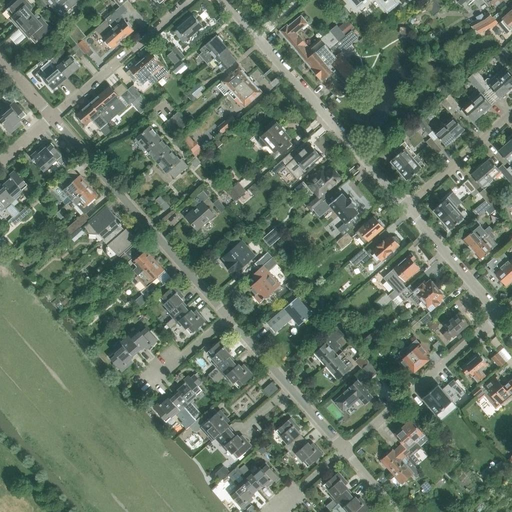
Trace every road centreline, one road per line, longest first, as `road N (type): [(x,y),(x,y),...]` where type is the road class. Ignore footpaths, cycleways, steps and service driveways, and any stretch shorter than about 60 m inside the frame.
road 1 (residential): [(407,208),(223,0)]
road 2 (residential): [(228,318),(52,118)]
road 3 (residential): [(344,450),(500,316)]
road 4 (residential): [(52,118),(189,0)]
road 5 (residential): [(344,450),(228,318)]
road 6 (residential): [(500,316),(407,208)]
road 7 (residential): [(407,208),(511,114)]
